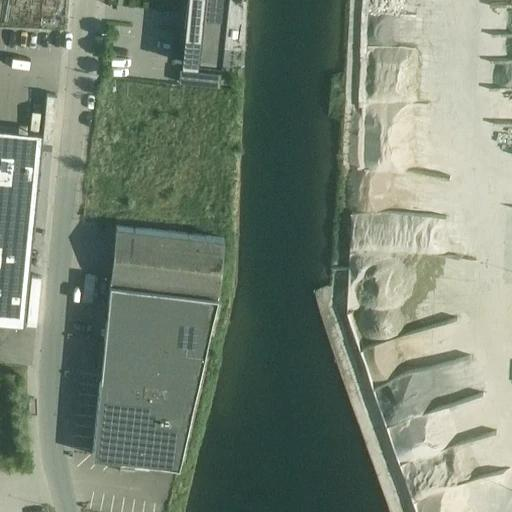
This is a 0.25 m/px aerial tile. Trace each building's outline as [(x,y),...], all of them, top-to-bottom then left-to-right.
[(226,0),(185,0),(179,62),(220,66),(226,0)] [(360,0),(360,23),(396,24),(397,0),(360,0)] [(409,11),(410,26),(432,25),(432,10),(409,11)] [(511,11),(502,11),(502,28),(508,28),(507,48),(511,47),(511,11)] [(395,73),(397,50),(383,49),(382,72),(395,73)] [(429,73),(429,53),(405,53),(405,73),(429,73)] [(178,83),(219,87),(220,73),(179,69),(178,83)] [(511,92),(502,92),(501,107),(511,107),(511,92)] [(357,126),(376,127),(377,100),(359,98),(357,126)] [(394,167),(394,149),(435,150),(435,134),(355,130),(354,148),(374,149),(373,166),(394,167)] [(0,321),(23,324),(40,147),(0,142),(0,321)] [(113,241),(110,269),(218,277),(222,236),(116,225),(101,224),(100,240),(113,241)] [(351,302),(365,298),(356,267),(342,271),(351,302)] [(217,288),(218,277),(110,269),(102,348),(99,347),(98,358),(101,358),(92,454),(120,457),(119,461),(134,463),(134,459),(178,463),(204,350),(203,349),(217,288)] [(416,288),(354,311),(363,336),(425,313),(416,288)] [(393,486),(398,505),(406,503),(401,484),(393,486)]
